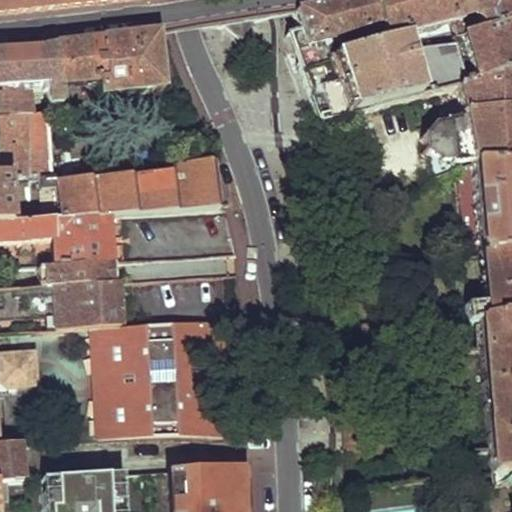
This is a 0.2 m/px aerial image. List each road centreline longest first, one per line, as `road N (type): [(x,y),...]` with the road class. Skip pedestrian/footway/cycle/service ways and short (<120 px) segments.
road 1 (residential): [(181,0),(251,188),(285,399),(289,511)]
road 2 (residential): [(0,33),(262,0)]
